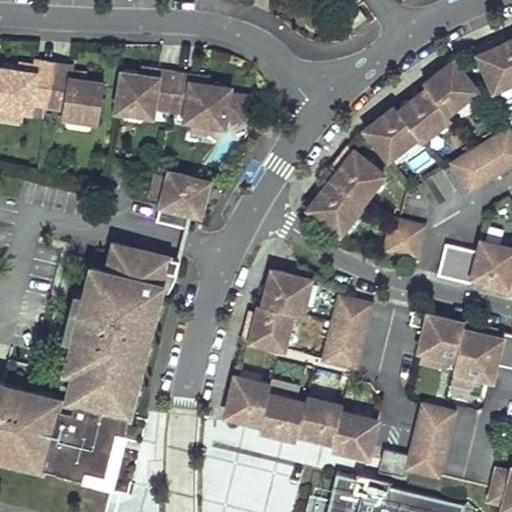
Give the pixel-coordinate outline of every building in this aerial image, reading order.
[(361,10),(345,21),(351,30),(367,19),(361,10)] [(502,37),(492,41),(495,47),(504,43),(502,37)] [(511,39),(504,43),(495,47),(492,41),(474,49),(492,90),(511,80),(511,39)] [(54,61),(38,59),(37,65),(53,68),(54,61)] [(71,64),(54,61),(53,68),(70,70),(71,64)] [(473,88),(452,61),(435,74),(438,78),(425,88),(396,111),(384,121),(380,116),(363,130),(384,158),(415,134),(417,136),(445,114),(443,111),(473,88)] [(37,65),(21,63),(20,69),(36,72),(37,65)] [(20,69),(0,66),(0,106),(14,108),(39,112),(46,113),(47,104),(53,68),(37,65),(36,72),(20,69)] [(159,70),(143,67),(142,73),(158,76),(159,70)] [(100,120),(105,82),(86,79),(69,77),(70,70),(53,68),(47,104),(63,107),(62,114),(100,120)] [(86,73),(70,70),(69,77),(86,79),(86,73)] [(142,73),(122,70),(116,109),(153,115),(154,106),(170,108),(175,72),(159,70),(158,76),(142,73)] [(246,120),(250,95),(231,93),(232,87),(208,83),(192,81),(193,75),(175,72),(170,108),(188,111),(186,118),(194,120),(219,124),(226,125),(227,117),(246,120)] [(435,74),(422,84),(425,88),(438,78),(435,74)] [(209,77),(193,75),(192,81),(208,83),(209,77)] [(393,107),(380,116),(384,121),(396,111),(393,107)] [(39,112),(14,108),(12,118),(37,122),(39,112)] [(219,124),(194,120),(193,130),(217,133),(219,124)] [(511,162),(511,135),(508,128),(452,161),(468,188),(511,162)] [(385,172),(349,145),(337,161),(341,165),(336,172),(332,168),(321,182),(325,186),(319,193),(324,197),(313,210),(312,212),(340,233),(362,205),(361,204),(385,172)] [(337,161),(332,168),(336,172),(341,165),(337,161)] [(163,196),(158,218),(189,226),(193,210),(194,210),(198,194),(206,196),(207,188),(210,180),(170,170),(169,173),(163,196)] [(169,173),(161,171),(155,194),(163,196),(169,173)] [(321,182),(315,190),(319,193),(325,186),(321,182)] [(324,197),(319,193),(309,207),(313,210),(324,197)] [(206,196),(198,194),(194,210),(202,212),(206,196)] [(423,227),(392,219),(384,252),(415,260),(423,227)] [(511,246),(481,239),(478,250),(446,242),(439,274),(470,282),(472,276),(507,285),(505,291),(511,292),(511,246)] [(180,260),(116,243),(109,271),(93,267),(86,295),(74,343),(67,370),(75,372),(66,407),(58,405),(36,400),(38,391),(18,386),(18,387),(5,384),(5,383),(0,381),(0,455),(1,455),(2,451),(17,455),(16,459),(44,466),(44,465),(56,468),(56,469),(83,476),(85,467),(106,473),(117,429),(125,431),(130,415),(125,413),(132,385),(137,387),(143,360),(138,358),(142,342),(148,344),(154,317),(149,315),(153,299),(158,301),(162,287),(166,271),(177,274),(180,260)] [(177,274),(166,271),(162,287),(173,290),(177,274)] [(276,272),(270,271),(266,288),(271,290),(276,272)] [(248,321),(243,341),(283,352),(293,314),(301,316),(310,280),(276,272),(271,290),(266,288),(261,306),(258,305),(256,315),(254,323),(248,321)] [(86,295),(76,292),(64,340),(74,343),(86,295)] [(371,302),(340,295),(324,358),(355,366),(371,302)] [(158,301),(153,299),(149,315),(154,317),(165,302),(158,301)] [(414,309),(411,320),(425,324),(420,346),(456,355),(453,367),(492,377),(496,362),(511,366),(511,333),(504,331),(502,337),(496,335),(485,333),(486,327),(464,322),(463,327),(447,323),(448,318),(414,309)] [(464,322),(448,318),(447,323),(463,327),(464,322)] [(148,344),(142,342),(138,358),(143,360),(153,345),(148,344)] [(268,392),(271,383),(235,375),(226,409),(228,409),(245,414),(243,419),(261,423),(282,428),(281,434),(332,447),(333,441),(349,445),(348,450),(369,456),(378,419),(341,410),(343,404),(308,395),(306,401),(268,392)] [(132,385),(125,413),(130,415),(143,388),(137,387),(132,385)] [(58,405),(60,397),(38,391),(36,400),(58,405)] [(423,402),(410,454),(407,466),(439,474),(455,410),(423,402)] [(245,414),(228,409),(226,415),(243,419),(245,414)] [(282,428),(261,423),(260,429),(281,434),(282,428)] [(125,431),(117,429),(106,473),(85,467),(83,476),(112,484),(125,431)] [(333,441),(332,447),(348,450),(349,445),(333,441)] [(407,466),(410,454),(384,447),(381,460),(407,466)] [(511,471),(498,468),(490,498),(504,501),(503,506),(511,508),(511,471)] [(336,471),(325,511),(462,511),(464,503),(389,484),(390,480),(356,472),(355,476),(336,471)]
